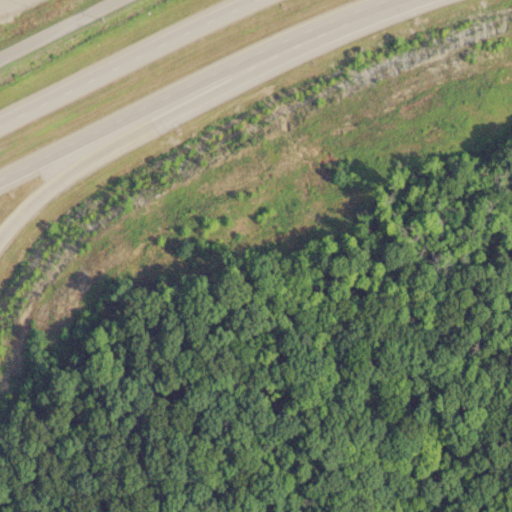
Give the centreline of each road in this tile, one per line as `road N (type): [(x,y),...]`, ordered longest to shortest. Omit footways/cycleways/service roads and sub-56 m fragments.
road 1 (trunk): [(111,131),(406,0)]
road 2 (trunk): [(263,0),(0,124)]
road 3 (trunk): [(0,256),(63,173),(111,131)]
road 4 (residential): [(0,58),(117,0)]
road 5 (trunk): [(0,183),(111,131)]
